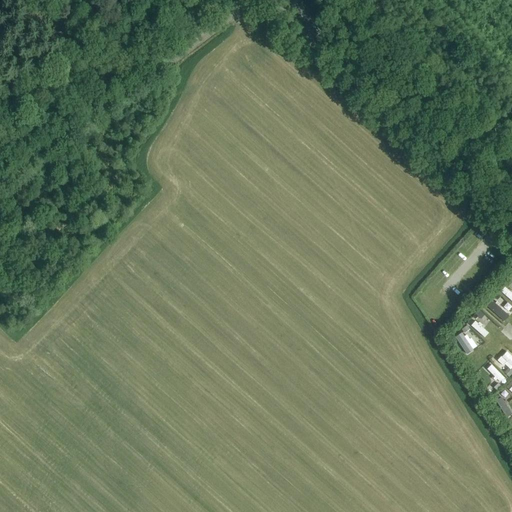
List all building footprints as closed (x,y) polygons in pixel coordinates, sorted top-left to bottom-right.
[(511,290),(507,286),(502,291),(511,299),(511,290)] [(496,293),(492,297),(496,301),(500,297),(496,293)] [(506,322),(511,315),(494,299),(489,305),(506,322)] [(477,311),(474,315),(480,320),(483,316),(477,311)] [(486,338),(491,332),(478,320),(473,325),(486,338)] [(511,369),(511,352),(509,350),(501,358),(511,369)] [(489,369),(501,382),(507,377),(494,364),(489,369)] [(498,400),(508,418),(511,416),(511,408),(505,396),(498,400)]
